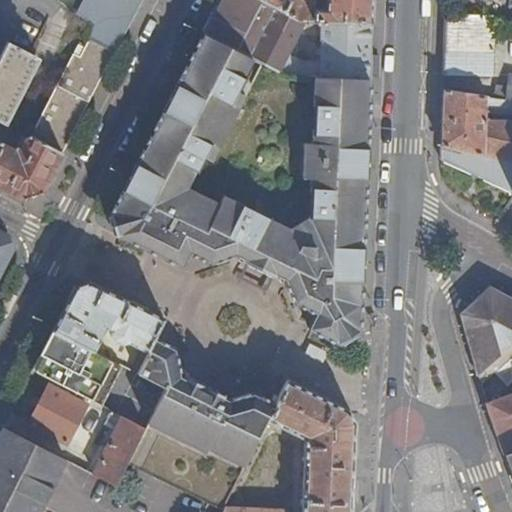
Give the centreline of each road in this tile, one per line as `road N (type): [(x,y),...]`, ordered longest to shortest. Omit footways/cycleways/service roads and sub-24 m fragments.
road 1 (secondary): [(384,511),(403,196)]
road 2 (secondary): [(180,0),(56,241)]
road 3 (secondary): [(403,196),(408,0)]
road 4 (residential): [(511,261),(403,196)]
road 5 (secondary): [(56,241),(0,353)]
